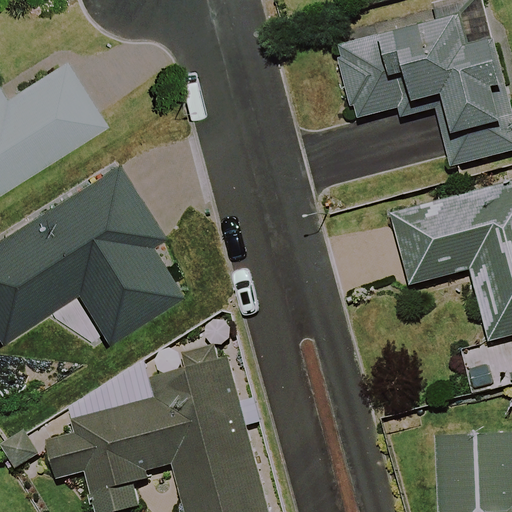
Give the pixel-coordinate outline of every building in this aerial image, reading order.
[(509,126),(486,11),(336,41),(352,121),(444,103),(451,138),(509,126)] [(2,104),(0,99),(0,188),(101,129),(65,67),(2,104)] [(113,344),(183,298),(149,248),(170,235),(121,161),(0,240),(0,342),(2,346),(79,295),(113,344)] [(511,189),(392,220),(410,289),(469,273),(488,345),(511,338),(511,189)] [(86,485),(93,511),(133,511),(142,510),(135,486),(172,476),(181,511),(267,511),(221,341),(142,363),(151,399),(69,421),(73,436),(39,445),(52,494),(86,485)] [(511,511),(511,436),(437,439),(439,511),(511,511)]
